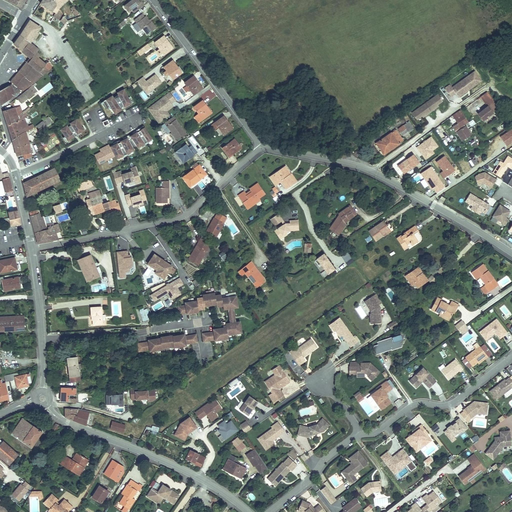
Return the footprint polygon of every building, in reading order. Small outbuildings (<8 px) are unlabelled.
[(53,11),(57,15),(61,9),(55,2),(56,0),(42,0),(40,4),(53,11)] [(75,7),(70,0),(67,0),(65,1),(71,9),(75,7)] [(140,0),(133,0),(126,5),(130,10),(133,9),(135,12),(147,4),(144,1),(142,2),(140,0)] [(61,9),(57,15),(54,18),(67,29),(72,24),(61,9)] [(146,13),(138,18),(145,28),(147,27),(151,33),(161,27),(156,20),(154,21),(153,19),(150,15),(148,16),(146,13)] [(124,20),(117,25),(119,29),(127,24),(124,20)] [(11,84),(0,89),(0,96),(2,103),(11,97),(13,102),(19,97),(33,85),(51,69),(47,65),(48,63),(43,58),(44,58),(42,56),(43,55),(41,53),(42,52),(41,50),(42,49),(41,48),(36,45),(31,42),(28,39),(33,33),(25,27),(14,45),(26,53),(28,51),(34,56),(33,57),(12,82),(11,84)] [(165,32),(157,38),(165,50),(174,44),(165,32)] [(141,49),(143,53),(153,46),(151,42),(141,49)] [(58,49),(54,43),(43,51),(48,57),(58,49)] [(150,64),(163,56),(158,49),(145,57),(150,64)] [(116,64),(122,60),(118,55),(112,59),(116,64)] [(11,80),(12,82),(33,57),(31,56),(11,80)] [(169,71),(173,76),(183,68),(174,56),(166,62),(166,63),(163,65),(168,72),(169,71)] [(482,80),(475,70),(452,86),(450,83),(444,87),(451,96),(455,93),(458,97),(482,80)] [(195,72),(186,78),(196,90),(204,84),(195,72)] [(136,82),(147,95),(162,82),(155,74),(146,81),(142,76),(136,82)] [(33,85),(19,97),(21,102),(37,92),(33,85)] [(113,95),(103,101),(108,108),(110,106),(115,114),(122,110),(120,107),(124,105),(125,107),(132,103),(125,89),(117,92),(118,94),(114,97),(113,95)] [(179,98),(173,90),(152,106),(161,118),(168,112),(165,108),(174,102),(179,98)] [(437,93),(424,102),(431,112),(439,106),(438,105),(444,101),(437,93)] [(196,112),(200,118),(213,109),(205,97),(196,103),(201,109),(196,112)] [(176,104),(174,102),(165,108),(168,112),(161,118),(163,120),(173,113),(170,109),(176,104)] [(431,112),(424,102),(411,112),(417,119),(422,116),(424,118),(431,112)] [(485,108),(476,115),(480,120),(489,114),(494,110),(490,104),(485,108)] [(18,107),(4,110),(8,125),(12,141),(13,146),(15,153),(22,151),(28,148),(26,141),(23,133),(22,134),(21,135),(20,131),(19,129),(22,127),(20,122),(28,114),(27,112),(20,114),(18,107)] [(462,112),(467,119),(472,116),(467,109),(462,112)] [(235,124),(226,113),(214,121),(218,127),(222,124),(226,130),(235,124)] [(461,128),(465,125),(457,114),(449,119),(454,126),(457,130),(458,130),(459,131),(454,135),(458,141),(460,144),(469,138),(467,134),(463,129),(462,129),(461,128)] [(50,121),(46,115),(34,124),(38,130),(50,121)] [(106,117),(101,119),(104,126),(109,124),(106,117)] [(189,131),(178,117),(170,123),(180,137),(185,133),(185,134),(189,131)] [(60,129),(68,140),(75,136),(74,135),(77,133),(78,134),(84,130),(77,118),(70,123),(71,124),(68,126),(67,124),(60,129)] [(397,129),(403,137),(414,129),(409,121),(397,129)] [(124,155),(127,154),(134,150),(134,149),(137,146),(138,148),(145,143),(148,141),(148,142),(153,139),(145,127),(140,130),(141,132),(139,133),(137,132),(130,136),(132,139),(129,140),(128,137),(121,141),(122,143),(119,145),(118,143),(110,146),(117,159),(124,155)] [(392,134),(374,147),(381,157),(399,144),(392,134)] [(49,151),(61,143),(55,135),(44,142),(49,151)] [(238,136),(225,144),(231,153),(244,144),(238,136)] [(433,151),(439,147),(431,136),(416,148),(426,160),(435,153),(433,151)] [(186,144),(175,153),(184,164),(195,156),(186,144)] [(411,148),(404,154),(406,156),(409,154),(411,157),(415,154),(411,148)] [(511,168),(511,157),(508,155),(503,162),(500,160),(492,172),(500,177),(507,166),(511,169),(511,168)] [(474,158),(469,161),(471,167),(477,164),(474,158)] [(411,159),(395,170),(400,177),(410,170),(411,173),(417,168),(411,159)] [(202,162),(186,174),(193,184),(209,171),(202,162)] [(294,169),(292,170),(286,162),(273,171),(279,180),(285,175),(290,183),(300,175),(295,168),(294,169)] [(135,177),(136,180),(141,179),(136,163),(131,165),(132,168),(135,177)] [(420,173),(430,191),(433,189),(436,194),(445,189),(432,166),(420,173)] [(121,168),(117,170),(120,179),(125,178),(125,180),(128,178),(129,179),(135,177),(133,170),(132,168),(122,172),(121,168)] [(61,180),(56,169),(23,181),(27,192),(61,180)] [(484,171),(474,175),(477,185),(483,183),(491,188),(497,179),(484,171)] [(92,177),(83,181),(86,187),(94,183),(92,177)] [(111,178),(104,180),(106,191),(113,189),(111,178)] [(242,193),(251,205),(259,199),(259,198),(263,195),(269,191),(261,180),(254,186),(255,187),(256,189),(251,193),(249,191),(248,189),(242,193)] [(169,189),(169,184),(156,185),(157,201),(168,201),(167,195),(167,189),(169,189)] [(131,191),(126,192),(130,202),(134,201),(134,202),(138,201),(138,202),(145,200),(141,191),(132,194),(131,191)] [(271,196),(277,203),(280,200),(275,193),(271,196)] [(469,193),(464,202),(468,204),(466,208),(480,215),(481,212),(486,215),(491,205),(469,193)] [(103,194),(93,197),(95,202),(97,208),(93,210),(95,216),(99,215),(100,217),(109,214),(109,213),(114,212),(116,218),(125,215),(122,207),(120,207),(119,204),(112,206),(112,205),(107,207),(103,194)] [(251,205),(252,207),(264,198),(263,195),(259,198),(259,199),(251,205)] [(355,199),(353,201),(358,210),(361,208),(355,199)] [(54,203),(56,209),(66,206),(64,200),(54,203)] [(358,210),(353,201),(343,207),(344,208),(334,224),(343,230),(351,218),(350,216),(358,210)] [(511,210),(499,204),(492,216),(506,224),(509,219),(506,217),(511,210)] [(37,207),(29,209),(40,241),(58,238),(58,233),(64,232),(63,230),(65,230),(63,221),(57,222),(57,221),(55,222),(55,224),(53,224),(53,226),(50,226),(44,213),(39,214),(37,207)] [(19,209),(10,211),(12,218),(19,217),(21,216),(19,209)] [(220,209),(217,215),(227,220),(230,214),(220,209)] [(279,210),(277,211),(282,218),(283,221),(285,220),(279,210)] [(282,218),(277,211),(270,216),(275,223),(282,218)] [(387,227),(394,222),(388,214),(373,224),(380,235),(388,229),(387,227)] [(212,224),(209,229),(219,234),(227,220),(217,215),(215,218),(216,219),(214,224),(212,224)] [(285,220),(283,221),(275,227),(278,232),(281,229),(283,232),(287,229),(290,227),(300,226),(299,215),(290,216),(290,219),(285,219),(285,220)] [(21,216),(12,218),(13,225),(22,223),(21,216)] [(416,235),(417,237),(423,233),(418,226),(422,222),(420,219),(409,226),(410,227),(407,229),(406,228),(402,231),(408,240),(411,237),(416,235)] [(394,222),(387,227),(388,229),(389,230),(396,225),(394,222)] [(212,242),(203,230),(196,243),(198,244),(195,249),(194,249),(191,254),(202,260),(212,242)] [(157,250),(152,260),(162,266),(160,268),(168,273),(175,261),(157,250)] [(127,251),(116,252),(119,279),(126,278),(125,273),(129,272),(129,268),(133,268),(132,256),(128,256),(127,251)] [(93,252),(83,256),(88,269),(91,268),(93,274),(101,271),(93,252)] [(341,257),(346,263),(352,259),(347,252),(341,257)] [(313,261),(325,277),(336,270),(324,254),(313,261)] [(88,269),(83,256),(80,257),(90,278),(102,273),(101,271),(93,274),(91,268),(88,269)] [(20,257),(2,261),(4,272),(17,270),(22,269),(21,260),(20,257)] [(498,275),(501,273),(491,259),(479,267),(484,274),(488,271),(493,279),(497,286),(503,282),(498,275)] [(162,266),(152,260),(150,262),(160,268),(162,266)] [(242,267),(245,272),(255,286),(265,278),(261,273),(260,274),(257,269),(258,268),(255,265),(252,260),(242,267)] [(422,261),(415,266),(417,269),(414,271),(420,279),(422,277),(425,280),(435,272),(429,264),(426,266),(422,261)] [(443,266),(435,272),(441,280),(449,274),(443,266)] [(0,281),(8,280),(10,290),(26,287),(25,283),(24,276),(9,279),(8,276),(0,277),(0,281)] [(180,278),(149,294),(154,302),(168,295),(171,300),(182,295),(178,288),(183,285),(180,278)] [(94,292),(106,289),(105,284),(92,287),(94,292)] [(381,299),(384,296),(379,288),(367,296),(374,306),(375,308),(374,308),(378,319),(387,315),(382,300),(381,299)] [(217,289),(211,290),(213,302),(219,301),(217,292),(217,289)] [(224,291),(217,292),(219,301),(219,303),(226,302),(224,295),(224,294),(224,291)] [(238,292),(224,294),(224,295),(226,302),(226,306),(231,305),(236,304),(240,303),(238,292)] [(445,292),(439,304),(448,309),(449,308),(459,313),(461,309),(462,309),(467,300),(460,296),(457,300),(449,296),(450,295),(445,292)] [(199,295),(200,297),(201,306),(207,305),(207,303),(205,294),(199,295)] [(200,297),(194,298),(196,310),(202,309),(201,306),(200,297)] [(194,298),(188,300),(188,302),(189,310),(190,311),(196,310),(194,298)] [(103,304),(92,305),(93,314),(94,314),(95,322),(105,321),(103,304)] [(360,319),(367,317),(362,305),(355,308),(360,319)] [(147,308),(139,310),(143,322),(150,319),(147,308)] [(511,323),(502,311),(486,324),(489,329),(493,326),(495,329),(500,326),(499,325),(500,324),(501,325),(506,330),(511,325),(511,323)] [(357,332),(341,313),(332,320),(336,325),(337,324),(339,327),(343,332),(345,330),(350,337),(357,332)] [(468,314),(462,319),(466,325),(473,320),(468,314)] [(0,324),(3,324),(3,330),(29,328),(28,319),(2,322),(2,316),(0,316),(0,324)] [(245,328),(243,317),(238,318),(233,319),(229,320),(226,320),(227,324),(223,325),(225,336),(232,335),(231,331),(245,328)] [(461,335),(469,330),(462,320),(454,325),(461,335)] [(209,329),(206,330),(207,338),(211,337),(215,337),(213,329),(209,329)] [(188,331),(182,332),(184,344),(190,343),(189,341),(188,333),(188,331)] [(291,347),(301,360),(307,355),(305,352),(310,348),(311,346),(313,346),(319,341),(313,333),(299,344),(298,342),(291,347)] [(158,336),(152,338),(152,339),(153,347),(154,349),(160,348),(158,336)] [(373,346),(375,354),(403,348),(401,336),(376,341),(377,345),(373,346)] [(493,348),(485,338),(471,349),(478,358),(483,354),(483,353),(488,349),(490,351),(493,348)] [(461,351),(447,362),(454,371),(464,363),(465,364),(469,361),(461,351)] [(78,356),(69,357),(71,380),(80,379),(78,356)] [(356,362),(355,362),(356,369),(363,369),(363,370),(367,370),(367,369),(371,368),(372,368),(375,371),(374,372),(378,376),(386,367),(376,358),(370,358),(370,360),(367,360),(367,361),(366,361),(356,362)] [(428,360),(414,373),(421,380),(426,375),(424,373),(426,372),(428,373),(434,380),(441,373),(428,360)] [(24,369),(9,373),(11,379),(18,377),(18,376),(20,376),(23,385),(35,381),(34,379),(32,370),(25,372),(24,369)] [(279,373),(268,380),(277,391),(274,393),(279,400),(286,394),(281,388),(285,385),(284,383),(286,382),(287,384),(291,380),(283,369),(279,373)] [(507,376),(492,387),(498,395),(511,384),(511,374),(507,377),(507,376)] [(384,385),(377,390),(381,395),(382,394),(385,398),(383,399),(388,405),(397,398),(393,392),(391,389),(392,388),(398,384),(393,376),(383,384),(384,385)] [(0,379),(0,381),(1,383),(5,397),(14,395),(10,380),(7,381),(6,378),(0,379)] [(228,383),(230,387),(239,382),(237,378),(228,383)] [(59,387),(59,400),(75,400),(75,392),(82,392),(82,388),(112,386),(112,381),(92,382),(92,380),(80,381),(80,386),(59,387)] [(142,393),(134,394),(135,406),(143,405),(142,393)] [(106,395),(106,406),(119,406),(119,395),(106,395)] [(253,397),(244,411),(252,416),(256,410),(256,408),(258,408),(262,402),(253,397)] [(370,397),(360,404),(368,416),(378,408),(370,397)] [(211,422),(218,417),(216,413),(222,409),(215,398),(194,412),(200,420),(206,416),(211,422)] [(465,408),(462,411),(469,420),(472,417),(471,416),(479,410),(484,411),(485,406),(489,406),(489,400),(476,398),(476,400),(474,401),(473,400),(464,407),(465,408)] [(63,417),(84,425),(88,413),(81,411),(81,408),(63,408),(63,417)] [(307,425),(299,427),(301,436),(311,434),(314,432),(313,431),(320,426),(319,425),(320,424),(321,425),(323,423),(326,415),(317,412),(315,419),(307,425)] [(450,426),(446,429),(452,437),(456,434),(455,433),(460,429),(461,430),(463,428),(464,429),(468,425),(461,416),(457,419),(457,420),(454,422),(454,421),(449,425),(450,426)] [(27,417),(15,431),(36,447),(49,433),(27,417)] [(115,420),(113,426),(127,430),(128,423),(115,420)] [(192,425),(182,420),(178,430),(188,435),(192,425)] [(226,423),(224,420),(217,425),(219,429),(215,432),(221,442),(239,431),(231,420),(226,423)] [(250,422),(245,426),(250,434),(255,430),(250,422)] [(276,428),(262,438),(270,449),(275,445),(273,443),(276,440),(283,436),(282,435),(288,430),(282,422),(275,427),(276,428)] [(423,422),(416,427),(419,430),(417,432),(415,430),(408,436),(414,443),(415,442),(420,448),(428,441),(426,438),(431,435),(428,431),(430,430),(423,422)] [(64,426),(62,425),(58,431),(63,435),(68,427),(66,427),(64,426)] [(436,425),(431,428),(434,433),(439,429),(436,425)] [(496,436),(489,446),(497,452),(505,442),(511,440),(511,434),(510,434),(510,431),(511,431),(511,426),(501,427),(502,432),(496,433),(496,436)] [(8,438),(0,446),(0,451),(14,465),(25,455),(8,438)] [(242,438),(236,442),(240,448),(246,443),(242,438)] [(250,447),(246,443),(240,448),(243,452),(250,447)] [(389,449),(383,454),(390,463),(393,461),(396,465),(402,460),(405,463),(413,457),(404,446),(400,450),(400,451),(399,452),(398,451),(394,454),(389,449)] [(487,449),(495,455),(497,452),(489,446),(487,449)] [(205,455),(190,448),(186,456),(193,460),(193,461),(200,465),(205,455)] [(359,448),(351,455),(353,458),(355,460),(353,461),(346,467),(350,472),(347,475),(352,481),(358,476),(355,472),(369,461),(359,448)] [(65,460),(81,470),(86,462),(89,464),(94,456),(82,449),(78,456),(70,451),(65,460)] [(257,457),(253,460),(258,467),(259,467),(264,475),(271,470),(259,450),(254,453),(257,457)] [(227,451),(221,466),(239,474),(243,464),(232,459),(234,454),(227,451)] [(486,463),(477,452),(471,457),(473,460),(474,461),(474,462),(471,464),(470,464),(464,468),(470,476),(475,473),(486,463)] [(287,463),(273,478),(277,481),(275,483),(279,487),(285,481),(284,480),(286,478),(287,479),(295,470),(296,472),(301,466),(293,458),(288,464),(287,463)] [(393,461),(390,463),(396,471),(405,463),(402,460),(396,465),(393,461)] [(117,462),(109,475),(120,482),(128,468),(117,462)] [(470,476),(464,468),(460,471),(466,479),(470,476)] [(128,493),(123,501),(132,506),(139,496),(136,495),(141,488),(143,490),(147,483),(143,481),(142,483),(134,478),(125,491),(128,493)] [(373,479),(369,480),(361,486),(367,494),(373,489),(382,488),(381,478),(375,479),(375,480),(373,480),(373,479)] [(27,490),(31,486),(25,481),(22,485),(21,484),(11,495),(19,501),(28,490),(27,490)] [(180,501),(184,495),(168,483),(163,490),(157,485),(150,493),(160,501),(165,494),(167,496),(170,498),(171,495),(180,501)] [(325,486),(320,491),(331,505),(337,500),(325,486)] [(38,487),(35,491),(45,491),(45,494),(46,495),(49,493),(47,487),(38,487)] [(101,487),(95,497),(103,502),(106,498),(110,493),(101,487)] [(429,493),(427,494),(426,492),(423,495),(428,502),(432,507),(442,499),(434,488),(429,493)] [(30,497),(39,497),(39,500),(43,500),(42,491),(30,492),(30,497)] [(69,506),(73,500),(68,497),(63,503),(60,501),(63,498),(56,493),(49,502),(54,506),(52,509),(56,511),(64,511),(67,508),(70,511),(72,508),(69,506)] [(171,495),(170,498),(178,503),(180,501),(171,495)] [(356,495),(349,501),(350,502),(349,503),(347,503),(344,505),(346,508),(341,511),(352,511),(363,503),(356,495)] [(10,511),(13,509),(7,503),(5,504),(0,498),(0,510),(1,511),(10,511)] [(312,502),(304,498),(300,506),(306,509),(309,511),(308,511),(327,511),(320,503),(315,507),(312,502)] [(424,511),(428,509),(424,504),(421,506),(416,500),(413,502),(414,504),(412,505),(407,509),(408,511),(424,511)]
